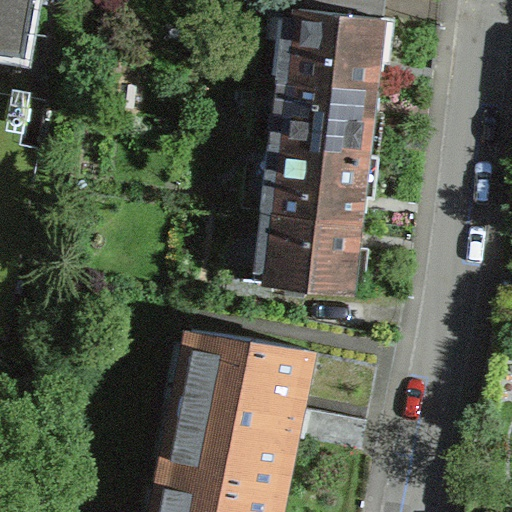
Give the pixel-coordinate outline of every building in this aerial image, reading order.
[(0,0),(0,50),(24,54),(32,0),(0,0)] [(278,74),(373,85),(375,75),(376,59),(389,61),(394,17),(381,15),(383,0),(299,0),(294,45),(282,44),(283,39),(282,39),(278,74)] [(383,111),(370,110),(372,95),(373,85),(278,74),(270,141),(283,142),(378,153),(383,111)] [(12,86),(11,92),(0,89),(0,338),(8,339),(41,144),(21,141),(30,89),(12,86)] [(278,180),(267,179),(264,208),(358,219),(359,208),(361,194),(374,196),(378,153),(283,142),(278,180)] [(368,246),(355,245),(357,230),(358,219),(264,208),(262,208),(259,238),(272,240),(267,279),(363,290),(368,246)] [(164,466),(281,489),(293,426),(309,349),(192,328),(164,466)] [(276,511),(281,489),(164,466),(163,466),(153,511),(276,511)]
